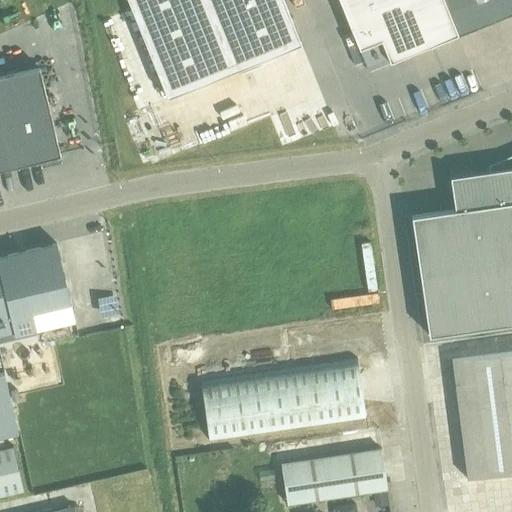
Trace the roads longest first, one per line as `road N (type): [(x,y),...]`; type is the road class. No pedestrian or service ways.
road 1 (unclassified): [(0,230),(164,189),(381,159)]
road 2 (unclassified): [(430,511),(381,159)]
road 3 (unclassified): [(381,159),(511,106)]
